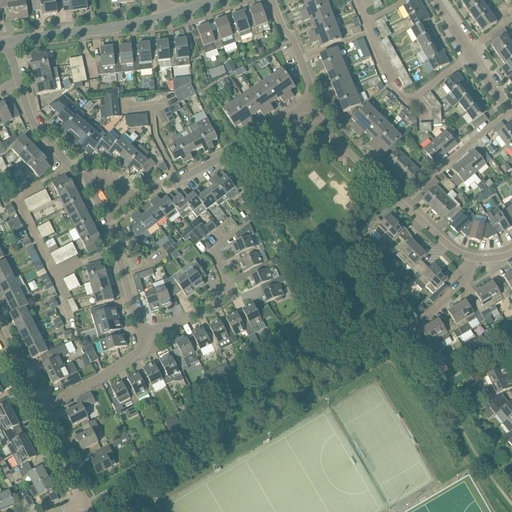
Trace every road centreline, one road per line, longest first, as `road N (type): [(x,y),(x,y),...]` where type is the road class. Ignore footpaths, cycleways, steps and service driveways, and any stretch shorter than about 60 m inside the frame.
road 1 (residential): [(472,259),(401,200),(321,117),(313,97)]
road 2 (residential): [(128,194),(231,151),(313,97)]
road 3 (residential): [(142,333),(220,303),(226,280),(203,245),(217,234)]
road 4 (residential): [(4,45),(168,19)]
road 5 (residential): [(85,173),(31,119),(4,45)]
road 6 (residential): [(33,409),(136,354),(142,333)]
road 7 (residential): [(511,106),(469,53),(441,0)]
road 8 (residential): [(142,333),(111,213)]
